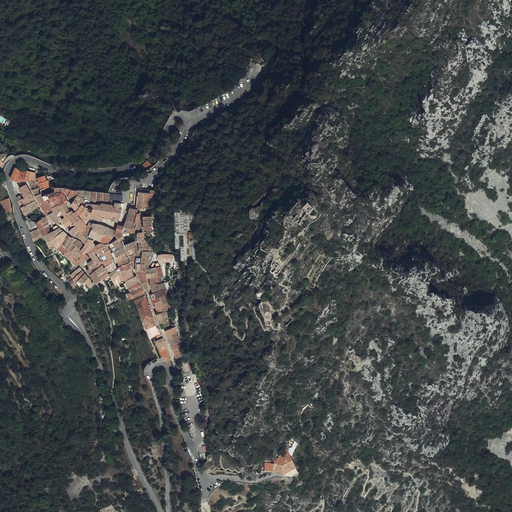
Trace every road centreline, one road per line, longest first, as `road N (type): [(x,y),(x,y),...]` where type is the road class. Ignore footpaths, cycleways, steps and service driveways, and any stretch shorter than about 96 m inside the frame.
road 1 (residential): [(68,310),(70,297),(31,249),(9,164),(28,158),(79,176),(127,171),(150,157),(182,116),(189,124),(175,154),(126,199)]
road 2 (unclassified): [(161,511),(68,310)]
road 3 (unclassified): [(169,383),(162,366),(149,375),(168,455),(171,511)]
